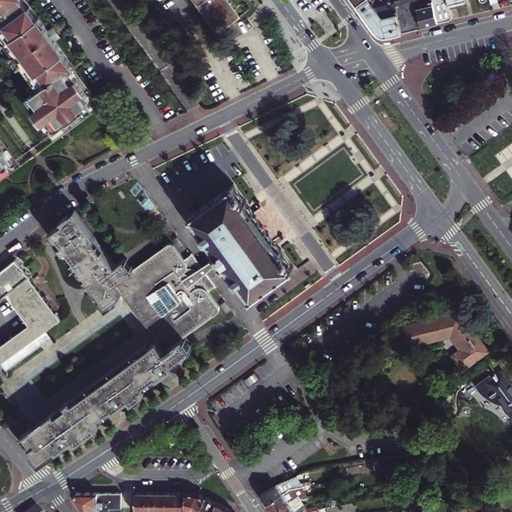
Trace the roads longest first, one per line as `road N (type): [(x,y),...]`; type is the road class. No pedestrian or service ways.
road 1 (residential): [(0,247),(66,195),(219,117)]
road 2 (unclassified): [(341,285),(219,117)]
road 3 (tertiary): [(180,402),(341,285)]
road 4 (secondary): [(329,65),(439,214)]
road 5 (secondary): [(463,180),(373,57)]
road 6 (tertiary): [(373,57),(511,23)]
road 7 (residential): [(106,452),(131,474),(197,475),(218,459)]
road 8 (residential): [(219,117),(329,65)]
road 9 (tertiary): [(341,285),(439,214)]
